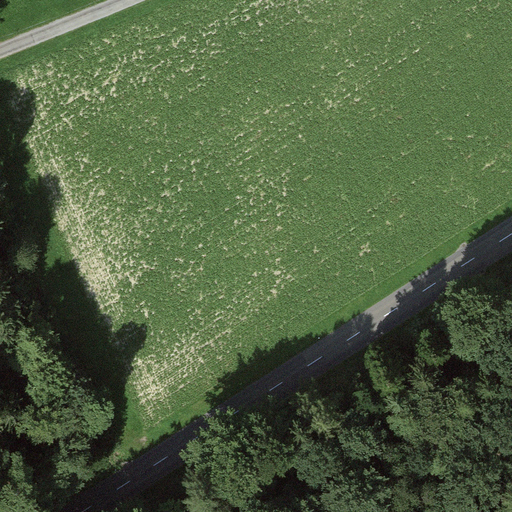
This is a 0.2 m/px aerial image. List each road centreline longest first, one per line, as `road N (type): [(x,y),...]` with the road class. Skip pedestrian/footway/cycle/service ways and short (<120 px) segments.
road 1 (tertiary): [(511,234),(81,511)]
road 2 (unclassified): [(0,52),(129,0)]
